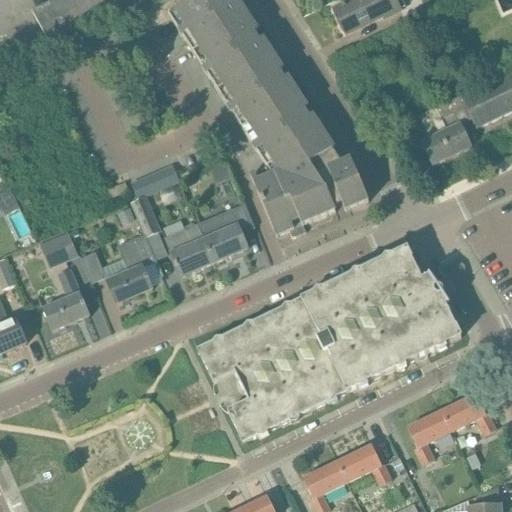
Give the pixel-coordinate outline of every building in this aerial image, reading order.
[(49,44),(117,9),(112,0),(58,0),(33,13),(49,44)] [(112,0),(117,9),(123,20),(134,15),(173,0),(112,0)] [(173,0),(134,15),(141,36),(173,24),(229,111),(292,71),(290,67),(289,68),(287,65),(281,69),(267,46),(273,42),(271,40),(272,39),(265,29),(259,34),(240,5),(247,1),(246,0),(173,0)] [(384,21),(401,12),(395,0),(358,0),(334,12),(347,37),(371,25),(370,24),(383,18),(384,21)] [(292,71),(229,111),(267,170),(301,191),(314,223),(337,214),(334,209),(343,205),(347,214),(370,204),(351,163),(343,167),(316,123),(322,119),(315,106),(308,110),(289,81),(296,77),(292,71)] [(477,131),(511,114),(511,74),(462,98),(470,116),(477,131)] [(457,122),(470,116),(462,98),(420,118),(421,119),(422,119),(432,140),(422,145),(433,169),(472,150),(461,126),(460,127),(457,122)] [(180,184),(178,179),(173,168),(167,171),(174,187),(180,184)] [(251,178),(277,239),(290,234),(293,240),(296,239),(296,240),(307,235),(304,228),(314,223),(301,191),(267,170),(256,177),(256,176),(251,178)] [(168,189),(174,187),(167,171),(162,173),(168,189)] [(162,192),(168,189),(162,173),(156,176),(162,192)] [(156,194),(162,192),(156,176),(150,179),(156,194)] [(151,197),(156,194),(150,179),(144,181),(151,197)] [(145,199),(147,198),(151,197),(144,181),(138,184),(145,199)] [(139,202),(145,199),(138,184),(132,186),(139,202)] [(147,241),(162,234),(147,198),(145,199),(139,202),(131,206),(145,238),(145,237),(147,241)] [(245,207),(198,227),(201,234),(215,266),(248,251),(242,237),(256,232),(245,207)] [(215,266),(201,234),(198,227),(196,228),(194,226),(186,230),(185,232),(165,241),(181,280),(215,266)] [(68,235),(40,247),(45,259),(61,253),(66,265),(78,259),(68,235)] [(156,263),(147,241),(145,237),(145,238),(118,249),(129,275),(106,285),(116,308),(154,292),(144,269),(156,263)] [(423,283),(423,282),(408,252),(199,353),(215,386),(235,376),(249,404),(228,414),(244,446),(462,340),(447,309),(448,308),(449,309),(450,308),(431,278),(429,279),(430,280),(427,281),(427,280),(426,280),(425,281),(426,282),(423,283)] [(81,261),(92,286),(107,280),(96,255),(81,261)] [(5,262),(0,263),(0,284),(4,293),(16,288),(5,262)] [(90,319),(83,300),(81,296),(79,296),(70,273),(59,278),(68,301),(43,312),(53,335),(90,319)] [(0,357),(27,346),(19,328),(17,323),(8,327),(0,306),(0,357)] [(486,438),(488,437),(496,433),(488,417),(486,418),(476,398),(443,414),(454,436),(479,424),(486,438)] [(428,448),(454,436),(443,414),(408,431),(418,451),(415,452),(424,469),(436,463),(428,448)] [(392,484),(392,483),(384,467),(382,468),(372,448),(338,465),(349,487),(375,475),(381,489),(392,484)] [(400,462),(393,465),(397,474),(404,471),(400,462)] [(330,511),(325,499),(349,487),(338,465),(304,482),(314,502),(311,503),(315,511),(330,511)] [(274,511),(268,499),(241,511),(274,511)] [(469,509),(469,510),(468,510),(468,503),(448,511),(502,511),(502,507),(469,509)]
